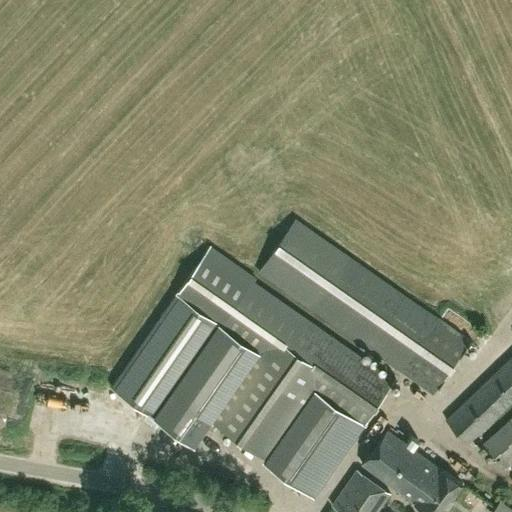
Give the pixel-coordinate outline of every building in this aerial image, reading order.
[(432,391),(470,337),(296,215),(258,269),(432,391)] [(254,275),(210,244),(178,290),(177,289),(109,387),(194,445),(212,418),(272,461),(269,465),(312,496),(357,432),(395,379),(254,279),(256,276),(254,275)] [(511,353),(445,418),(468,442),(511,400),(511,353)] [(505,468),(511,461),(511,415),(483,442),(505,468)] [(427,511),(442,511),(463,483),(387,427),(361,463),(412,501),(413,501),(427,511)] [(341,511),(375,511),(390,491),(356,469),(332,505),(341,511)]
